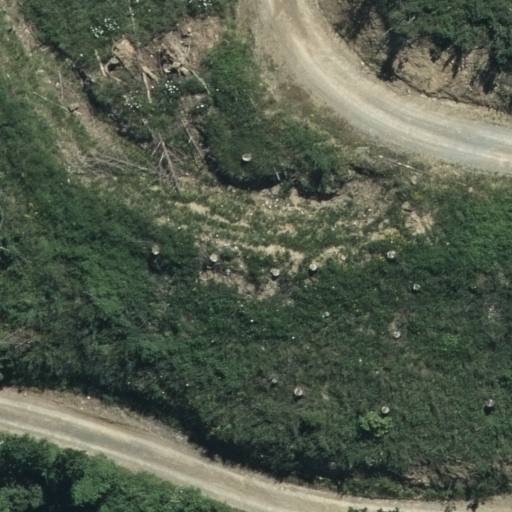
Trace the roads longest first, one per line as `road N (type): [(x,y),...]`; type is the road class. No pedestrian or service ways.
road 1 (track): [(0,401),(127,431),(320,500),(428,511)]
road 2 (track): [(511,158),(444,151),(372,116),(289,58),(267,0)]
